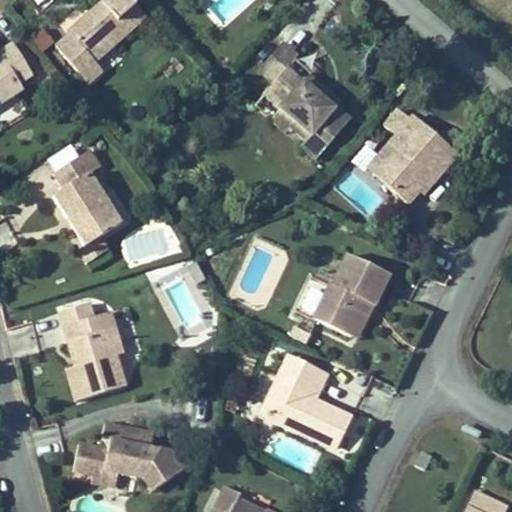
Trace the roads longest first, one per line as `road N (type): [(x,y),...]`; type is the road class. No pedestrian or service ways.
road 1 (residential): [(427,378),(511,208)]
road 2 (residential): [(361,511),(427,378)]
road 3 (unclassified): [(398,0),(511,96)]
